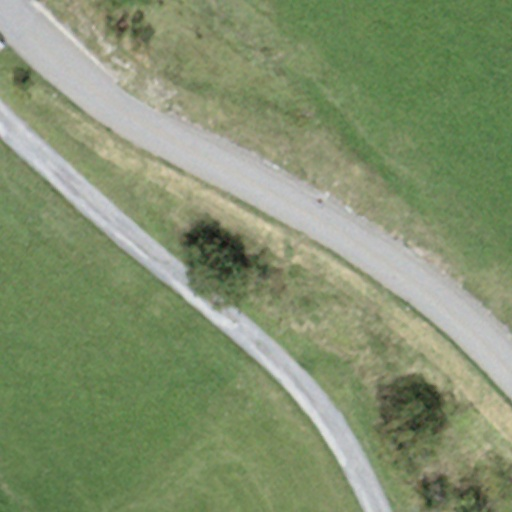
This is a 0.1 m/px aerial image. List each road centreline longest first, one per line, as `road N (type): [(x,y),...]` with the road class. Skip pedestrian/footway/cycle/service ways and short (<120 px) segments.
road 1 (unclassified): [(0,1),(158,137),(339,231),(482,336),(511,369)]
road 2 (unclassified): [(377,511),(318,409),(0,110)]
